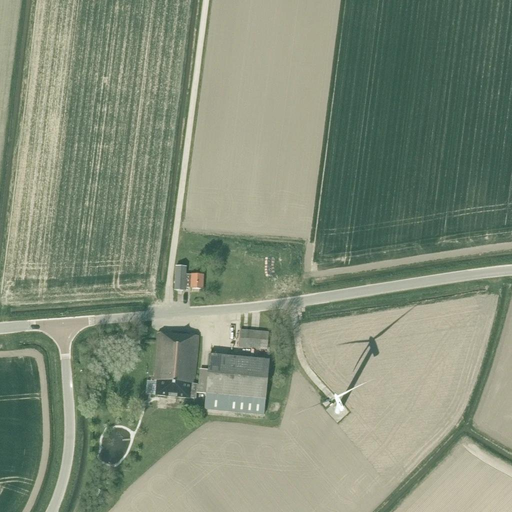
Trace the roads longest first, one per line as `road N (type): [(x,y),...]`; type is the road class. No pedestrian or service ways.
road 1 (unclassified): [(63,323),(246,308),(511,269)]
road 2 (unknown): [(208,0),(171,313)]
road 3 (tertiary): [(51,511),(69,434),(63,323)]
